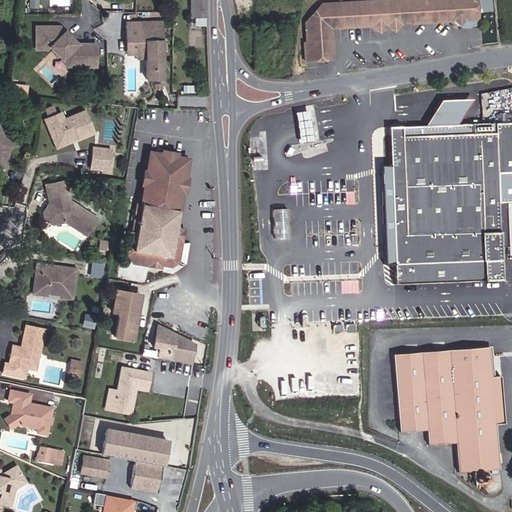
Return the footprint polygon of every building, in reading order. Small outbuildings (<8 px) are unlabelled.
[(209,0),(192,0),(193,18),(210,19),(209,0)] [(241,0),(243,17),(257,16),(256,0),(241,0)] [(256,0),(257,16),(284,14),(282,0),(256,0)] [(415,0),(398,0),(319,5),(302,22),(302,23),(303,43),(301,43),(302,62),(329,60),(327,41),(324,41),(323,29),(329,22),(341,22),(341,24),(360,23),(360,21),(410,17),(411,20),(417,20),(415,0)] [(461,24),(463,21),(474,2),(474,0),(415,0),(417,20),(451,17),(461,24)] [(463,21),(475,20),(474,2),(463,21)] [(85,65),(86,43),(67,42),(48,24),(25,23),(24,46),(36,47),(36,43),(39,46),(41,49),(45,54),(48,53),(51,56),(53,53),(59,58),(64,58),(64,64),(85,65)] [(151,28),(116,30),(116,47),(130,47),(131,58),(136,58),(137,79),(153,78),(151,28)] [(130,47),(116,47),(116,54),(127,54),(127,58),(131,58),(130,47)] [(64,64),(64,58),(59,58),(53,53),(51,56),(48,53),(45,54),(56,64),(64,64)] [(47,115),(57,111),(53,104),(44,108),(47,115)] [(310,107),(297,109),(299,125),(301,145),(315,142),(310,107)] [(79,140),(96,132),(86,109),(65,118),(62,111),(55,113),(59,121),(50,125),(56,136),(67,141),(77,136),(79,140)] [(18,112),(9,111),(7,119),(18,121),(18,112)] [(58,149),(79,140),(77,136),(67,141),(56,136),(50,125),(59,121),(55,113),(44,118),(58,149)] [(511,122),(392,126),(395,186),(388,186),(388,219),(396,219),(397,231),(389,231),(390,264),(396,263),(399,284),(505,279),(499,170),(511,169),(511,122)] [(0,166),(7,167),(9,148),(5,137),(1,125),(0,125),(0,166)] [(9,148),(18,145),(14,134),(5,137),(9,148)] [(114,148),(95,146),(93,170),(113,173),(114,148)] [(176,236),(178,225),(189,156),(148,149),(133,239),(184,248),(186,238),(176,236)] [(68,180),(48,184),(50,201),(44,209),(47,220),(55,226),(66,223),(88,237),(99,217),(84,206),(76,206),(68,180)] [(278,239),(293,237),(288,210),(274,212),(278,239)] [(176,236),(186,238),(188,227),(178,225),(176,236)] [(330,247),(327,228),(321,229),(325,248),(330,247)] [(174,263),(183,257),(184,248),(133,239),(132,242),(130,241),(128,250),(135,251),(142,262),(156,264),(156,260),(174,263)] [(60,295),(74,296),(76,266),(36,262),(35,271),(39,271),(38,273),(41,273),(40,283),(47,284),(47,290),(60,291),(60,295)] [(39,271),(35,271),(34,294),(46,294),(47,290),(47,284),(40,283),(41,273),(38,273),(39,271)] [(139,338),(141,322),(138,321),(139,313),(130,312),(132,305),(144,307),(145,302),(133,300),(134,291),(121,289),(118,310),(124,311),(120,335),(139,338)] [(145,302),(146,293),(134,291),(133,300),(145,302)] [(76,309),(75,318),(84,320),(86,310),(76,309)] [(48,330),(27,324),(23,347),(15,345),(11,365),(40,370),(48,330)] [(175,362),(181,331),(159,326),(155,347),(162,348),(161,351),(145,348),(144,356),(175,362)] [(492,347),(396,354),(401,433),(429,431),(430,444),(458,442),(460,473),(501,470),(498,423),(507,423),(504,376),(494,377),(492,347)] [(86,360),(73,358),(70,377),(83,378),(86,360)] [(154,372),(123,366),(120,389),(111,388),(108,410),(134,414),(138,389),(151,391),(154,372)] [(42,433),(50,435),(54,408),(30,404),(31,395),(11,392),(9,403),(18,404),(17,407),(14,410),(13,417),(20,426),(42,430),(42,433)] [(14,430),(20,426),(13,417),(7,421),(14,430)] [(106,428),(102,453),(136,458),(163,462),(168,437),(106,428)] [(47,447),(46,461),(56,462),(58,448),(47,447)] [(157,478),(158,473),(162,470),(163,462),(136,458),(132,485),(159,490),(160,481),(157,478)] [(105,476),(107,463),(90,461),(88,473),(105,476)] [(3,471),(0,471),(0,473),(5,475),(22,466),(20,464),(3,471)] [(13,506),(18,487),(30,482),(22,466),(5,475),(0,473),(0,494),(7,496),(5,504),(13,506)] [(134,511),(137,501),(107,495),(104,511),(134,511)]
